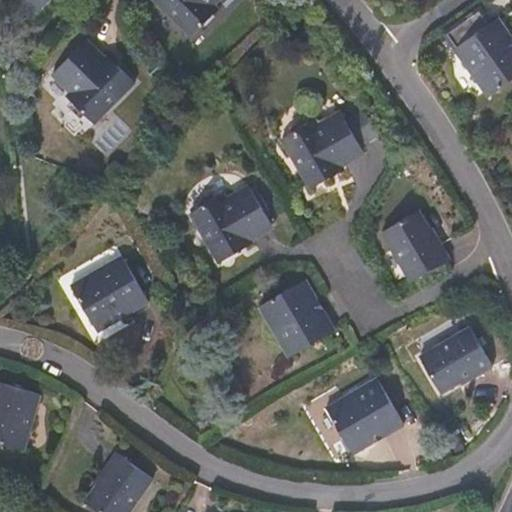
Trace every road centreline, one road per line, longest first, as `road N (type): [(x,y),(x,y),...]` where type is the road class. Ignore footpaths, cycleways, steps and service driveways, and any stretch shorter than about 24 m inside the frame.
road 1 (residential): [(511,430),(460,473),(413,488),(360,494),(256,485),(209,464),(49,355),(0,339)]
road 2 (residential): [(503,244),(374,323),(331,242)]
road 3 (residential): [(388,56),(435,120),(503,244)]
